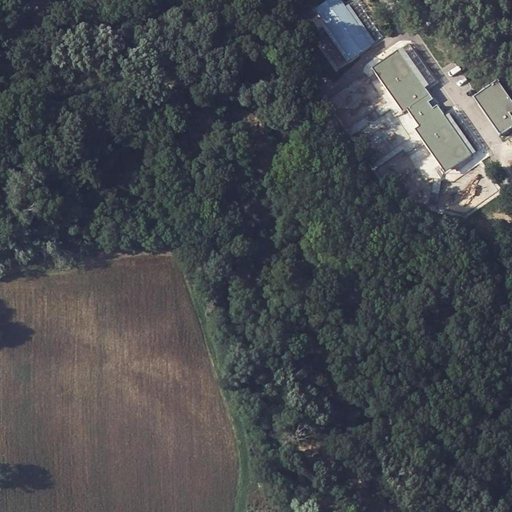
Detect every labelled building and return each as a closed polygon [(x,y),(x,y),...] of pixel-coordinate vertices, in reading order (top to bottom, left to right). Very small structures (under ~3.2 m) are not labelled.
[(324,3),(316,9),(350,60),(371,46),(339,0),(334,0),(326,6),(324,3)] [(433,15),(419,0),(418,0),(410,7),(425,23),(433,15)] [(433,100),(398,51),(385,61),(388,66),(375,74),(402,113),(406,110),(418,127),(414,130),(445,174),(472,156),(437,106),(433,109),(429,103),(433,100)] [(388,66),(385,61),(372,70),(375,74),(388,66)] [(511,101),(497,81),(477,95),(498,125),(494,128),(500,136),(511,127),(511,101)] [(477,95),(473,98),(494,128),(498,125),(477,95)]
